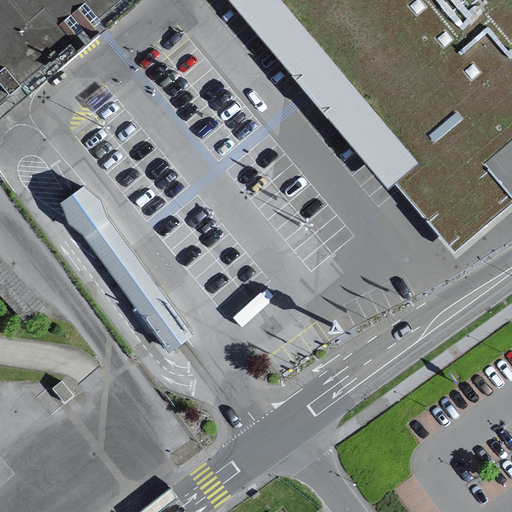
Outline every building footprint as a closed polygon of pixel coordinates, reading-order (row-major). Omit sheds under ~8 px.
[(0,0),(0,104),(125,0),(0,0)] [(511,0),(272,0),(246,27),(360,139),(353,146),(424,216),(477,163),(511,128),(511,75),(483,47),(511,17),(511,0)] [(511,197),(493,178),(477,163),(424,216),(416,222),(430,236),(451,258),(461,268),(511,217),(511,197)] [(156,334),(170,351),(193,334),(124,239),(108,217),(102,198),(84,184),(61,201),(70,221),(84,234),(134,304),(132,311),(149,334),(156,334)] [(0,255),(0,295),(28,326),(48,307),(0,255)] [(64,381),(54,388),(65,402),(74,395),(64,381)]
